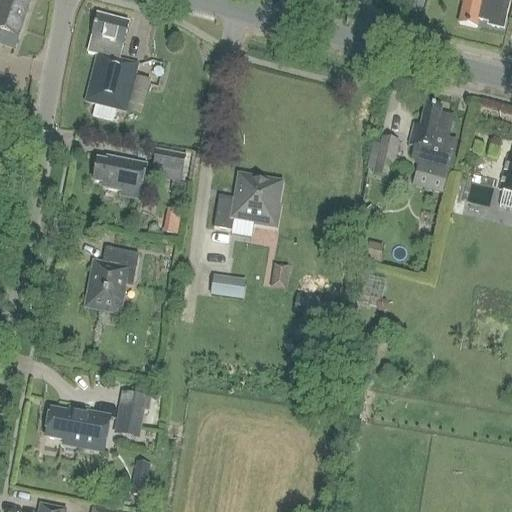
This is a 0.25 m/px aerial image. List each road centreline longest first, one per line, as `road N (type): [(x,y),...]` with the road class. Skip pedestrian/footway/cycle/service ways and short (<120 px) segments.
road 1 (unclassified): [(0,373),(65,0)]
road 2 (secondary): [(511,79),(205,0)]
